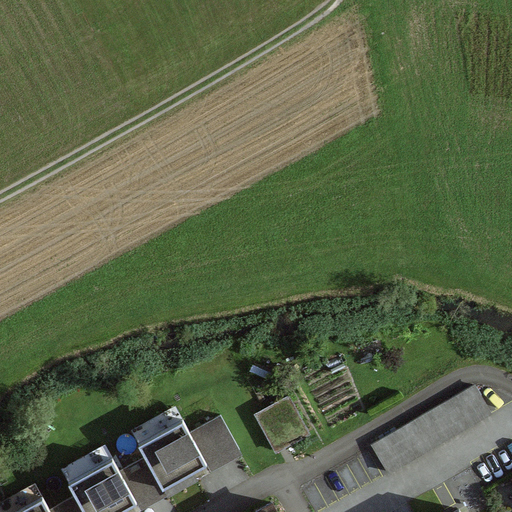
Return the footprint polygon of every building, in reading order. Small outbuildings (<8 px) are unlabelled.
[(391,475),(494,414),(476,385),(374,445),(391,475)] [(289,394),(258,411),(278,445),(308,429),(289,394)] [(205,455),(182,414),(141,437),(164,477),(205,455)] [(115,511),(138,500),(114,453),(69,476),(87,511),(115,511)] [(143,455),(124,464),(144,503),(163,493),(143,455)] [(52,511),(42,492),(5,511),(52,511)] [(282,511),(275,498),(250,511),(282,511)]
